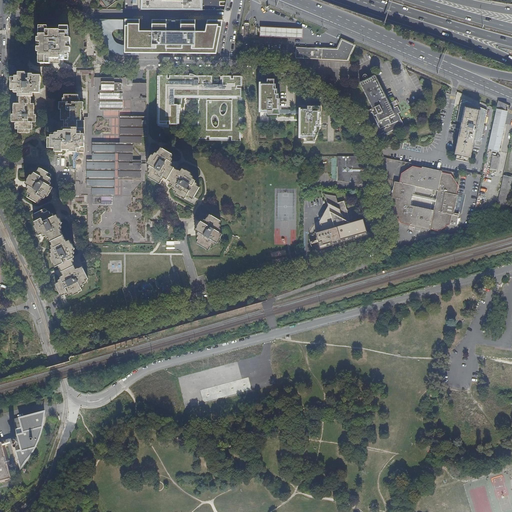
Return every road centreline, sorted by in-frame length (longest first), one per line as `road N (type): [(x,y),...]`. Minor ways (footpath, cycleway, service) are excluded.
road 1 (residential): [(226,64),(273,70),(360,133),(380,223),(367,252),(108,330),(76,330),(51,309),(4,208),(0,178)]
road 2 (residential): [(62,380),(75,397),(102,398),(164,362),(511,267)]
road 3 (residential): [(2,13),(81,17),(105,57),(123,63),(226,64)]
road 4 (primary): [(284,0),(443,66)]
road 5 (residential): [(56,365),(38,295),(0,206)]
road 6 (residential): [(0,234),(56,365)]
road 7 (motorway): [(381,5),(511,62)]
road 8 (motorway): [(381,5),(511,42)]
